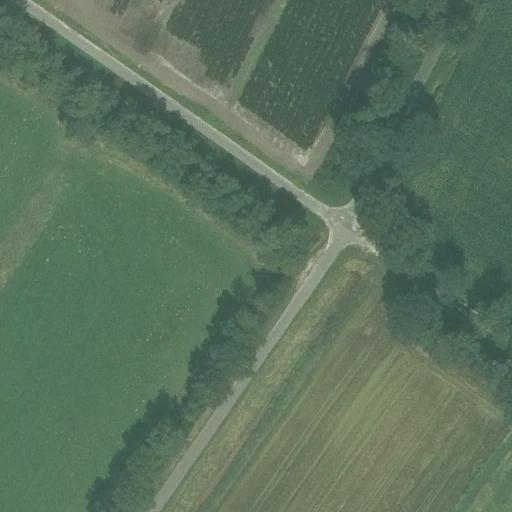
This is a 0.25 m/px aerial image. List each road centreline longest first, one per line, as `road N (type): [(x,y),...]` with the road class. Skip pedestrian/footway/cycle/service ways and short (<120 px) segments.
road 1 (unclassified): [(20,0),(351,228)]
road 2 (unclassified): [(158,511),(351,228)]
road 3 (unclassified): [(351,228),(465,0)]
road 4 (track): [(351,228),(511,341)]
